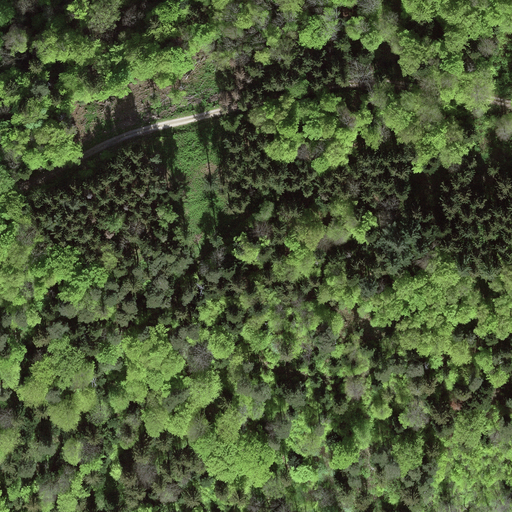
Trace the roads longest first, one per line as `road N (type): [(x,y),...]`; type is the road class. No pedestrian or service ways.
road 1 (track): [(511,105),(345,148),(250,210),(183,281),(168,322),(174,346),(275,511)]
road 2 (track): [(511,104),(416,85),(337,84),(139,131),(0,193)]
road 3 (track): [(325,162),(299,210),(256,326),(256,348),(271,367),(348,374)]
